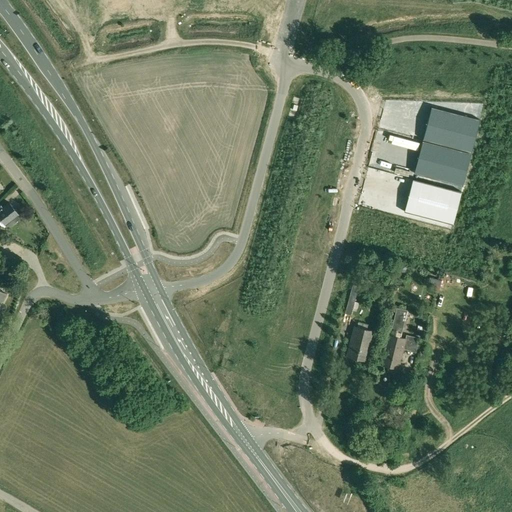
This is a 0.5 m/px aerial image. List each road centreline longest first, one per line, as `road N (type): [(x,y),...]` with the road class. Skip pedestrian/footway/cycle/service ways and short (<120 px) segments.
road 1 (unclassified): [(290,60),(345,81),(366,121),(304,377),(309,426)]
road 2 (primary): [(159,288),(82,123),(0,3)]
road 3 (unclassified): [(290,60),(237,252),(209,278),(159,288)]
road 4 (primary): [(0,51),(95,192),(144,291)]
road 5 (track): [(511,393),(402,468),(351,462),(315,431)]
road 6 (unclassified): [(511,46),(413,37),(329,60),(290,60)]
road 7 (unclassified): [(282,55),(213,41),(76,64)]
road 8 (unclassified): [(0,151),(92,299)]
road 9 (primary): [(144,291),(185,367),(225,413)]
road 10 (primary): [(225,413),(159,288)]
